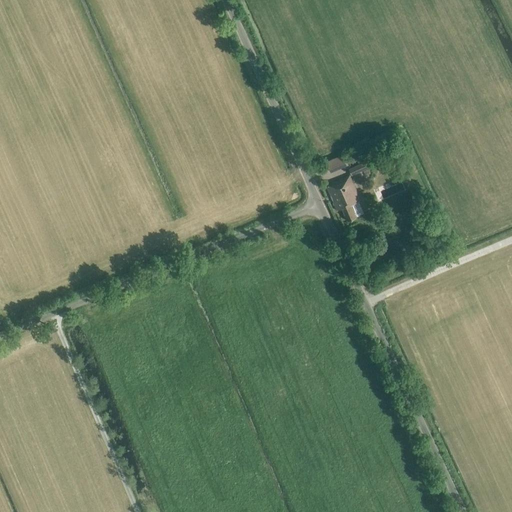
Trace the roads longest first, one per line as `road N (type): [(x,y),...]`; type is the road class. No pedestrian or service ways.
road 1 (unclassified): [(319,205),(0,336)]
road 2 (tertiary): [(462,511),(319,205)]
road 3 (tertiary): [(319,205),(226,0)]
